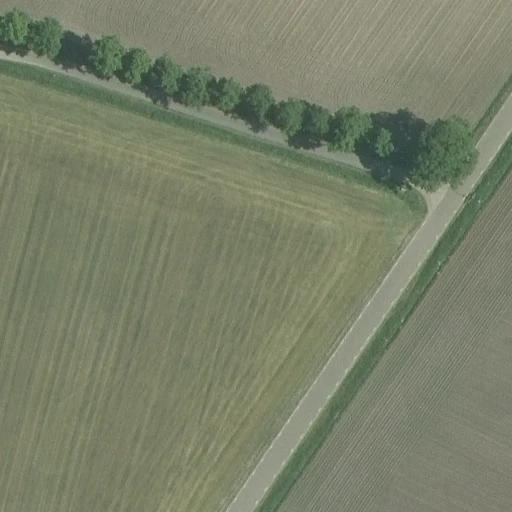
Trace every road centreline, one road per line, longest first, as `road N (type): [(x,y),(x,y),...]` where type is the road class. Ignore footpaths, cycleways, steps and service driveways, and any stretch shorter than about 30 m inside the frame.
road 1 (unclassified): [(456,195),(0,57)]
road 2 (unclassified): [(235,511),(456,195)]
